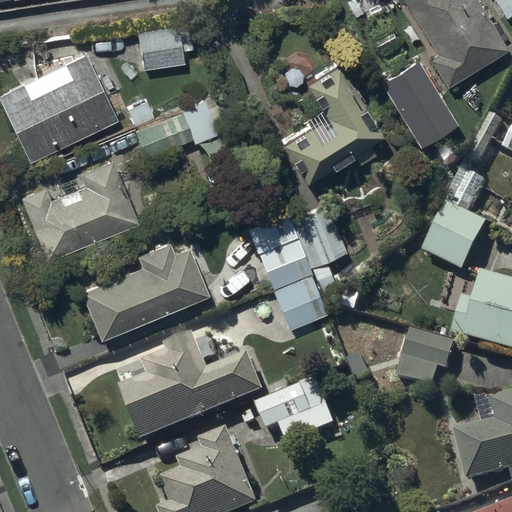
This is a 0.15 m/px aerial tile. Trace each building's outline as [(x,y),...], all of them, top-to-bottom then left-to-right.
[(428,51),(445,79),(501,45),(473,0),(409,0),(437,46),(428,51)] [(190,24),(138,30),(143,65),(183,60),(182,47),(192,46),(190,24)] [(0,100),(17,135),(106,92),(77,31),(0,69),(0,100)] [(296,154),(369,108),(324,39),(298,56),(320,90),(274,119),(296,154)] [(135,124),(134,124),(147,153),(192,134),(194,138),(233,121),(219,87),(181,103),(181,104),(154,116),(147,97),(127,105),(135,124)] [(31,236),(126,197),(100,132),(69,145),(75,161),(47,173),(41,158),(6,172),(31,236)] [(289,212),(251,229),(256,244),(255,245),(290,326),(311,316),(320,337),(336,331),(316,285),(334,277),(326,257),(346,248),(326,201),(291,216),(289,212)] [(489,222),(448,202),(424,251),(465,271),(489,222)] [(92,314),(199,271),(180,223),(168,227),(163,216),(127,231),(131,241),(72,265),(92,314)] [(463,311),(511,326),(511,258),(482,249),(463,311)] [(130,416),(254,371),(239,330),(203,343),(189,304),(162,314),(166,326),(135,338),(138,347),(109,358),(130,416)] [(456,341),(413,328),(399,376),(434,386),(440,365),(448,367),(456,341)] [(471,465),(511,453),(511,376),(487,384),(492,402),(456,412),(471,465)] [(317,378),(257,404),(269,430),(281,425),(289,444),(336,423),(317,378)] [(158,511),(248,477),(221,407),(194,417),(199,430),(173,439),(177,450),(154,459),(164,482),(149,488),(158,511)] [(511,511),(511,486),(455,509),(455,511),(511,511)] [(278,511),(271,492),(244,503),(248,511),(278,511)]
